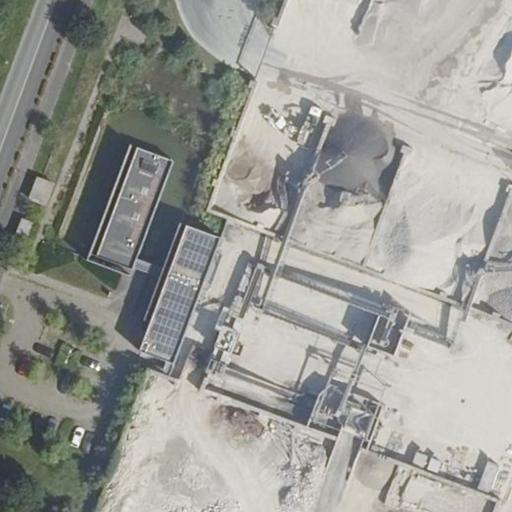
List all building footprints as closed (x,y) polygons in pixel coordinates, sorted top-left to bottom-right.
[(426,0),(371,0),(356,33),(405,54),(415,30),(398,23),(405,5),(427,15),(432,2),(426,0)] [(95,251),(128,264),(132,254),(146,214),(168,156),(135,144),(95,251)] [(51,189),(37,184),(29,203),(44,208),(51,189)] [(17,245),(16,248),(27,251),(35,230),(21,224),(14,243),(17,245)] [(154,316),(171,269),(132,254),(128,264),(114,301),(154,316)] [(378,314),(365,342),(386,352),(399,323),(378,314)] [(228,358),(239,327),(222,321),(211,352),(228,358)] [(482,461),(479,488),(493,489),(496,463),(482,461)]
